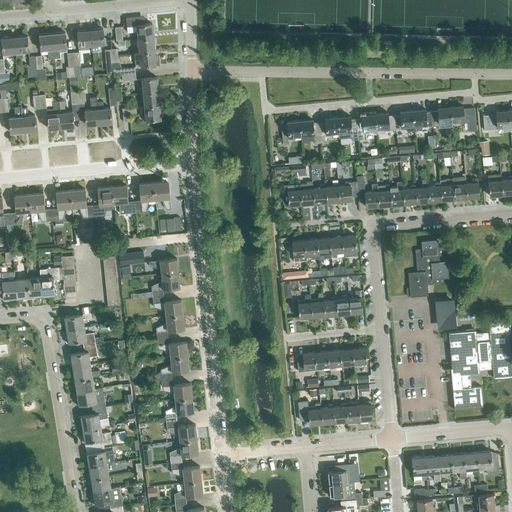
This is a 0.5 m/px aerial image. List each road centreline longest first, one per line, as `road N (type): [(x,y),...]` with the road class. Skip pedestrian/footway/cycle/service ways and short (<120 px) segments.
road 1 (residential): [(391,439),(366,218),(511,205)]
road 2 (residential): [(511,75),(190,74)]
road 3 (residential): [(75,511),(45,313),(0,318)]
road 4 (residential): [(225,455),(198,234)]
road 5 (residential): [(0,177),(189,157)]
road 6 (residential): [(89,297),(84,249),(198,234)]
road 7 (residential): [(50,10),(183,0)]
road 8 (residential): [(391,439),(511,428)]
